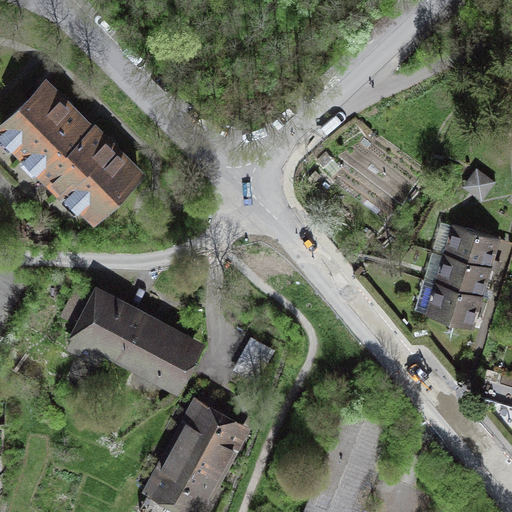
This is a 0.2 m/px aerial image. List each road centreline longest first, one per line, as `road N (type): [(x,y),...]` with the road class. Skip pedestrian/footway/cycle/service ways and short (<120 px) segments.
road 1 (residential): [(511,498),(256,199)]
road 2 (residential): [(256,199),(212,245),(153,260),(0,257)]
road 3 (tertiary): [(234,177),(427,0)]
road 4 (residential): [(234,177),(51,0)]
road 5 (track): [(511,29),(396,83),(308,111)]
